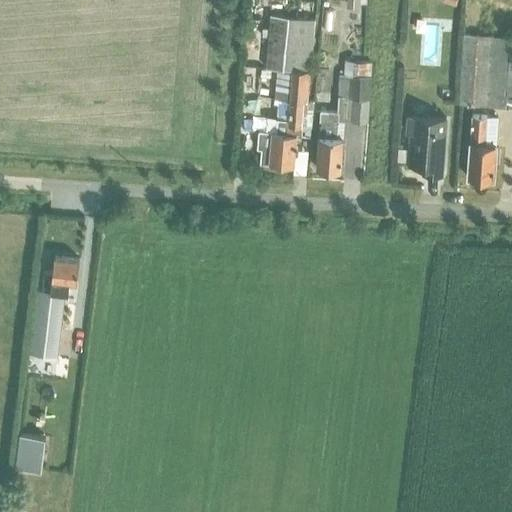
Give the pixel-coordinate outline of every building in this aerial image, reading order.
[(343,27),(341,8),(323,11),(326,29),(343,27)] [(259,129),(258,147),(262,147),(260,162),(294,165),(296,148),(298,148),(299,146),(296,145),(297,133),(302,134),(302,121),(312,123),(314,100),(308,100),(315,18),(270,14),(266,66),(277,67),(273,104),(276,104),(276,103),(278,103),(277,115),(267,115),(266,130),(259,129)] [(511,36),(463,33),(459,103),(511,106),(511,36)] [(321,109),(318,167),(342,169),(345,120),(368,121),(372,61),(345,59),(344,72),(340,72),(338,110),(321,109)] [(413,114),(412,132),(409,164),(413,165),(412,168),(419,168),(419,165),(425,165),(424,173),(442,175),(447,117),(413,114)] [(473,114),(468,177),(494,178),(495,160),(500,160),(500,145),(496,145),(498,116),(473,114)] [(39,287),(31,352),(58,355),(65,291),(75,292),(76,281),(78,281),(80,257),(56,254),(53,270),(45,269),(43,287),(39,287)] [(21,432),(17,464),(42,467),(46,435),(21,432)]
